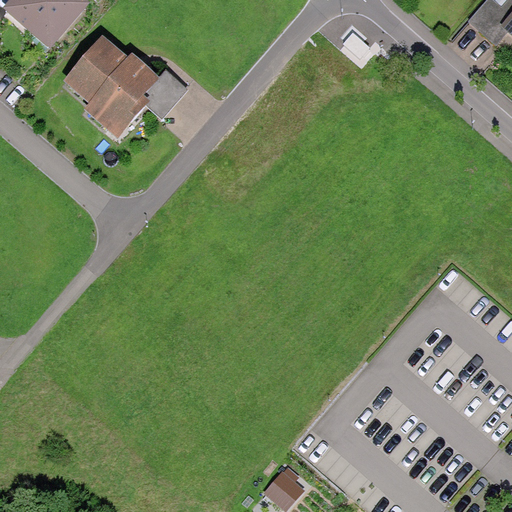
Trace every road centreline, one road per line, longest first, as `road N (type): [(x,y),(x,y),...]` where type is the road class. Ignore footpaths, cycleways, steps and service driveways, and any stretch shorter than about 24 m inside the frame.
road 1 (residential): [(123,229),(329,0)]
road 2 (unclassified): [(511,127),(366,0)]
road 3 (residential): [(0,373),(123,229)]
road 4 (residential): [(0,117),(123,229)]
